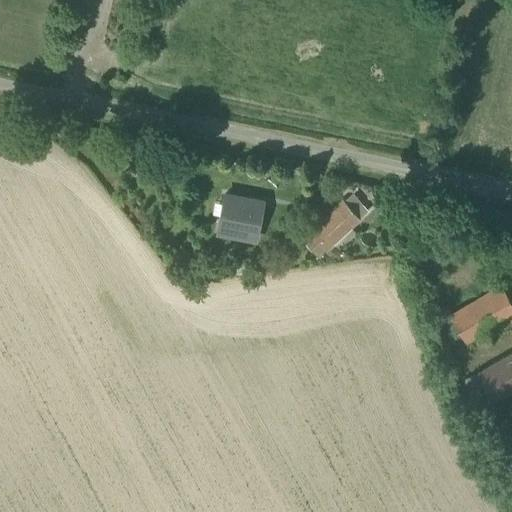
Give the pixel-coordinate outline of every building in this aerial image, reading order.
[(256,238),(263,201),(225,194),(217,231),(256,238)] [(360,218),(344,199),(303,237),(319,255),(360,218)] [(511,297),(503,281),(450,313),(466,340),(511,313),(511,297)] [(511,351),(464,380),(479,408),(511,389),(511,351)] [(511,439),(503,451),(511,457),(511,439)]
